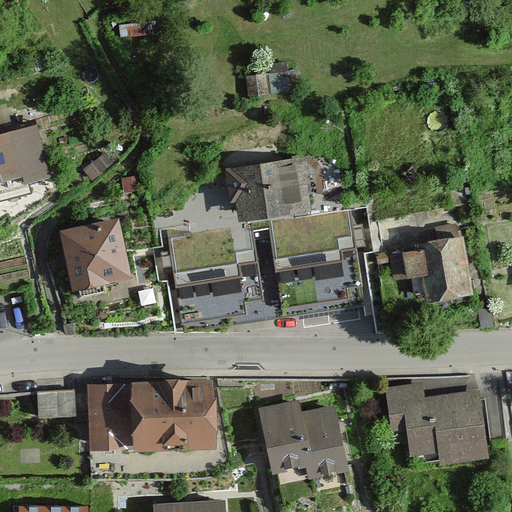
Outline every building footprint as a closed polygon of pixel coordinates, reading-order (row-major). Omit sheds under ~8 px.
[(40,118),(0,128),(0,189),(54,176),(40,118)] [(305,154),(224,163),(230,195),(238,195),(239,212),(312,203),(305,154)] [(349,208),(269,218),(284,316),(306,314),(304,302),(351,295),(348,283),(364,282),(356,246),(366,244),(362,224),(352,223),(349,208)] [(389,229),(398,280),(432,274),(437,300),(486,291),(472,214),(389,229)] [(125,215),(64,232),(83,295),(143,278),(125,215)] [(253,220),(171,233),(172,250),(161,253),(163,264),(173,263),(184,329),(203,326),(201,318),(246,311),(246,301),(266,298),(253,220)] [(228,378),(92,386),(96,452),(232,444),(228,378)] [(496,457),(490,390),(468,392),(430,396),(429,382),(385,387),(389,431),(419,428),(422,464),(496,457)] [(43,412),(80,411),(79,386),(42,387),(43,412)] [(303,399),(261,404),(282,471),(285,481),(320,477),(303,399)] [(334,403),(308,411),(314,437),(319,457),(320,477),(353,467),(345,440),(341,426),(334,403)] [(232,511),(231,496),(194,499),(194,511),(232,511)] [(189,511),(189,503),(156,505),(156,511),(189,511)]
